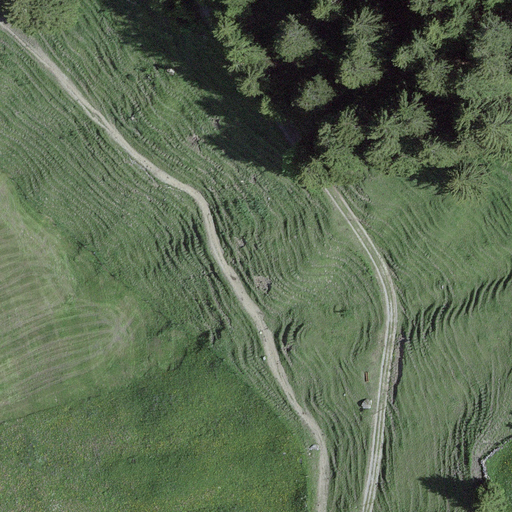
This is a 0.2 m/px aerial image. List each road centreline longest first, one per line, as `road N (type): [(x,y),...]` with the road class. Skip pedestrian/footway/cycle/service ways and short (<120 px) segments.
road 1 (track): [(0,19),(125,148),(200,199),(221,260),(322,445),(327,511)]
road 2 (track): [(209,0),(390,268),(397,317),(374,511)]
